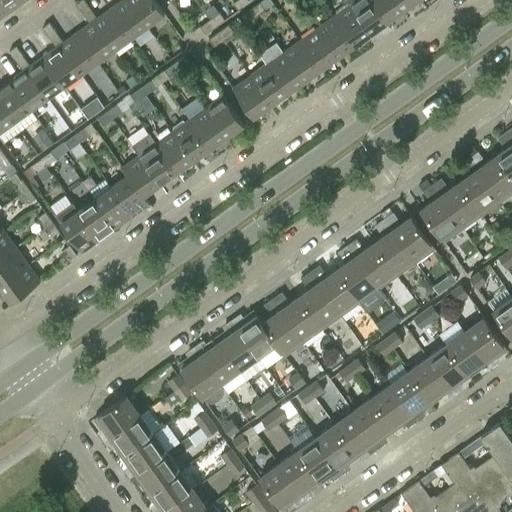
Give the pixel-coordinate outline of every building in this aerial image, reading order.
[(0,0),(0,17),(10,10),(2,0),(0,0)] [(24,0),(2,0),(10,10),(24,0)] [(90,8),(84,0),(79,0),(75,3),(82,13),(90,8)] [(147,25),(128,0),(120,0),(110,8),(131,37),(147,25)] [(155,0),(128,0),(147,25),(164,13),(155,0)] [(248,3),(246,0),(235,0),(233,2),(238,10),(248,3)] [(267,8),(261,0),(251,7),(257,15),(267,8)] [(387,21),(371,0),(346,0),(349,4),(370,33),(387,21)] [(404,9),(397,0),(371,0),(387,21),(404,9)] [(416,0),(397,0),(404,9),(416,0)] [(370,33),(349,4),(333,15),(354,45),(370,33)] [(257,15),(251,7),(242,14),(247,22),(257,15)] [(114,49),(93,20),(97,17),(90,8),(82,13),(89,22),(76,32),(97,61),(114,49)] [(110,8),(97,17),(93,20),(114,49),(131,37),(110,8)] [(225,19),(219,12),(209,19),(215,26),(225,19)] [(354,45),(333,15),(316,27),(337,57),(354,45)] [(215,26),(209,19),(200,26),(205,33),(215,26)] [(56,31),(49,22),(42,27),(49,37),(56,31)] [(233,31),(228,24),(218,31),(224,39),(233,31)] [(337,57),(316,27),(300,39),(321,69),(337,57)] [(80,73),(59,44),(63,41),(56,31),(49,37),(56,46),(43,56),(64,85),(80,73)] [(224,39),(218,31),(208,38),(214,46),(224,39)] [(97,61),(76,32),(63,41),(59,44),(80,73),(97,61)] [(321,69),(300,39),(283,51),(304,81),(321,69)] [(304,81),(283,51),(276,42),(259,53),(266,63),(287,93),(304,81)] [(9,51),(16,60),(23,55),(16,45),(9,51)] [(47,97),(26,67),(30,65),(23,55),(16,60),(23,70),(9,79),(30,109),(47,97)] [(43,56),(30,65),(26,67),(47,97),(64,85),(43,56)] [(189,63),(184,56),(174,63),(179,70),(189,63)] [(179,70),(174,63),(164,70),(169,78),(179,70)] [(287,93),(266,63),(250,75),(271,104),(287,93)] [(132,74),(125,80),(130,87),(138,82),(132,74)] [(271,104),(250,75),(232,87),(253,117),(271,104)] [(9,79),(0,86),(0,101),(21,130),(37,119),(30,109),(9,79)] [(156,87),(150,80),(140,87),(146,94),(156,87)] [(146,94),(140,87),(130,94),(136,101),(146,94)] [(244,124),(223,95),(205,107),(226,136),(244,124)] [(21,130),(0,101),(0,137),(4,143),(21,130)] [(122,111),(117,103),(107,110),(112,118),(122,111)] [(226,136),(205,107),(189,119),(210,148),(226,136)] [(112,118),(107,110),(97,118),(102,125),(112,118)] [(210,148),(189,119),(172,131),(193,160),(210,148)] [(89,135),(84,127),(74,134),(79,142),(89,135)] [(511,138),(506,130),(497,137),(502,144),(506,142),(508,145),(495,155),(511,178),(511,138)] [(193,160),(172,131),(155,143),(176,172),(193,160)] [(139,154),(160,184),(176,172),(155,143),(148,133),(132,145),(139,154)] [(79,142),(74,134),(64,141),(69,149),(79,142)] [(511,191),(511,178),(495,155),(482,164),(480,161),(483,158),(478,150),(468,157),(499,201),(511,191)] [(56,158),(51,151),(41,158),(46,165),(56,158)] [(12,164),(5,154),(0,157),(0,163),(4,169),(12,164)] [(160,184),(139,154),(121,167),(127,175),(128,174),(143,196),(144,195),(160,184)] [(499,201),(468,157),(459,164),(465,171),(468,169),(471,172),(458,181),(481,214),(499,201)] [(41,158),(31,165),(36,172),(46,165),(41,158)] [(143,196),(128,174),(127,175),(111,186),(132,215),(149,203),(144,195),(143,196)] [(481,214),(458,181),(445,190),(443,187),(446,185),(441,177),(431,184),(462,227),(481,214)] [(28,188),(21,178),(14,183),(21,193),(28,188)] [(462,227),(431,184),(422,190),(428,198),(431,195),(433,199),(420,208),(443,241),(462,227)] [(132,215),(111,186),(94,198),(115,227),(132,215)] [(36,197),(28,188),(21,193),(28,203),(36,197)] [(115,227),(94,198),(78,210),(99,239),(115,227)] [(99,239),(78,210),(60,222),(81,251),(99,239)] [(52,221),(45,211),(38,216),(45,226),(52,221)] [(434,247),(411,215),(397,225),(395,221),(398,219),(393,211),(384,218),(415,261),(434,247)] [(415,261),(384,218),(375,224),(380,232),(383,229),(386,233),(373,242),(396,274),(415,261)] [(497,227),(506,241),(511,236),(511,221),(510,218),(497,227)] [(59,231),(52,221),(45,226),(52,236),(59,231)] [(4,230),(0,233),(0,258),(16,247),(4,230)] [(396,274),(373,242),(360,251),(358,248),(361,245),(356,238),(347,244),(378,288),(396,274)] [(378,288),(347,244),(337,251),(343,258),(346,256),(349,259),(336,268),(359,301),(378,288)] [(76,255),(69,245),(62,250),(69,260),(76,255)] [(16,247),(0,258),(0,283),(28,263),(16,247)] [(511,261),(511,257),(507,251),(498,257),(505,267),(511,261)] [(28,263),(0,283),(0,286),(11,302),(40,281),(28,263)] [(359,301),(336,268),(323,278),(321,274),(324,272),(319,264),(309,271),(341,314),(359,301)] [(341,314),(309,271),(300,277),(306,285),(309,282),(312,286),(299,295),(322,328),(341,314)] [(486,280),(479,271),(469,278),(476,287),(486,280)] [(467,294),(461,284),(451,291),(458,300),(467,294)] [(322,328),(299,295),(286,305),(283,301),(287,299),(281,291),(272,298),(303,341),(322,328)] [(511,296),(492,310),(511,337),(511,296)] [(303,341),(272,298),(263,304),(268,312),(272,309),(274,313),(262,321),(261,322),(276,343),(275,343),(284,355),(303,341)] [(439,314),(432,305),(423,311),(429,321),(439,314)] [(276,343),(261,322),(262,321),(254,310),(240,319),(237,315),(231,319),(258,356),(275,343),(276,343)] [(393,310),(384,317),(391,327),(400,320),(393,310)] [(429,321),(423,311),(413,318),(420,327),(429,321)] [(507,348),(484,316),(464,330),(491,367),(496,362),(493,358),(507,348)] [(258,356),(231,319),(225,323),(228,328),(216,337),(239,369),(258,356)] [(491,367),(464,330),(446,343),(469,376),(481,367),(485,371),(491,367)] [(402,341),(395,331),(386,338),(392,347),(402,341)] [(239,369),(216,337),(203,346),(200,341),(194,346),(220,382),(239,369)] [(392,347),(386,338),(376,344),(383,354),(392,347)] [(469,376),(446,343),(427,356),(453,393),(459,389),(456,385),(469,376)] [(220,382),(194,346),(188,350),(191,354),(178,364),(201,396),(220,382)] [(453,393),(427,356),(408,370),(432,402),(444,393),(447,397),(453,393)] [(364,367),(358,358),(348,364),(355,374),(364,367)] [(355,374),(348,364),(339,371),(346,380),(355,374)] [(432,402),(408,370),(390,383),(416,420),(422,415),(419,411),(432,402)] [(305,381),(298,371),(289,378),(295,388),(305,381)] [(184,382),(177,373),(168,380),(174,389),(184,382)] [(323,389),(320,385),(317,380),(307,386),(314,396),(323,389)] [(190,392),(184,382),(174,389),(181,398),(190,392)] [(416,420),(390,383),(371,396),(394,429),(407,420),(410,424),(416,420)] [(314,396),(307,386),(298,393),(305,402),(314,396)] [(276,401),(269,392),(260,398),(267,408),(276,401)] [(103,440),(140,414),(126,394),(94,417),(103,431),(99,434),(103,440)] [(394,429),(371,396),(352,410),(379,447),(385,442),(382,438),(394,429)] [(267,408),(260,398),(251,405),(258,415),(267,408)] [(286,416),(280,406),(270,413),(277,422),(286,416)] [(210,419),(204,410),(194,417),(201,426),(210,419)] [(379,447),(352,410),(334,423),(357,455),(370,446),(373,451),(379,447)] [(277,422),(270,413),(261,419),(268,429),(277,422)] [(121,455),(153,432),(140,414),(103,440),(108,446),(112,443),(121,455)] [(217,429),(210,419),(201,426),(207,435),(217,429)] [(238,428),(232,419),(222,426),(229,435),(238,428)] [(511,466),(511,440),(498,421),(494,425),(481,435),(485,441),(490,442),(497,453),(474,469),(472,466),(470,467),(484,487),(511,466)] [(357,455),(334,423),(315,436),(342,473),(348,469),(344,464),(357,455)] [(252,426),(242,433),(232,440),(239,449),(259,435),(252,426)] [(130,477),(167,451),(153,432),(121,455),(130,468),(126,471),(130,477)] [(342,473),(315,436),(297,450),(320,482),(333,473),(336,477),(342,473)] [(465,446),(458,451),(463,457),(470,452),(465,446)] [(237,457),(230,447),(221,454),(227,463),(237,457)] [(320,482),(297,450),(278,463),(304,500),(310,495),(307,491),(320,482)] [(148,492),(180,469),(167,451),(130,477),(134,483),(138,480),(148,492)] [(448,511),(484,487),(470,467),(463,457),(458,451),(441,463),(445,470),(450,471),(458,481),(434,498),(432,495),(430,496),(441,511),(448,511)] [(243,466),(237,457),(227,463),(234,473),(243,466)] [(304,500),(278,463),(259,477),(282,509),(295,499),(299,504),(304,500)] [(511,466),(484,487),(498,506),(500,505),(497,501),(511,491),(511,466)] [(422,485),(438,475),(433,468),(418,479),(422,485)] [(154,511),(159,511),(193,488),(180,469),(148,492),(157,505),(152,508),(154,511)] [(441,511),(430,496),(422,485),(418,479),(401,492),(405,498),(410,499),(418,510),(414,511),(441,511)] [(263,493),(256,483),(246,490),(253,500),(263,493)] [(501,511),(498,506),(484,487),(448,511),(501,511)] [(198,511),(206,506),(193,488),(159,511),(198,511)] [(269,501),(263,493),(253,500),(259,509),(269,501)] [(381,511),(385,511),(398,503),(393,497),(378,508),(381,511)] [(276,511),(269,501),(259,509),(261,511),(276,511)]
